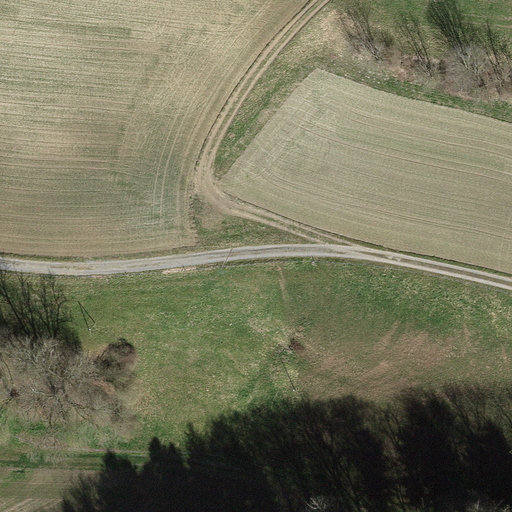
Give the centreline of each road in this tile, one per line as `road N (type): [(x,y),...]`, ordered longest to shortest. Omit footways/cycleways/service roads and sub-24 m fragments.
road 1 (track): [(511,287),(373,255),(286,248),(31,269),(0,263)]
road 2 (track): [(373,255),(214,199),(210,177),(226,136),(278,58),(336,0)]
road 3 (track): [(334,511),(217,467),(0,455)]
